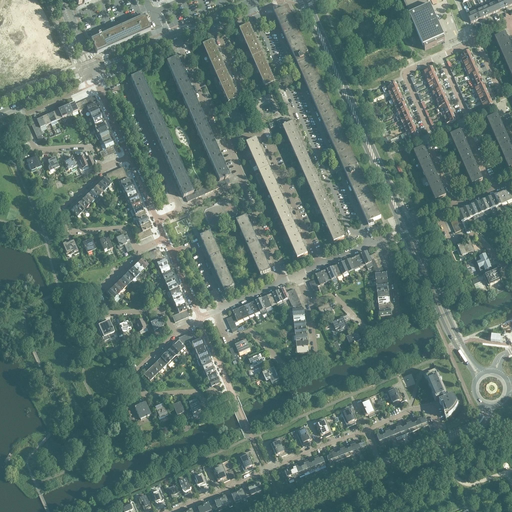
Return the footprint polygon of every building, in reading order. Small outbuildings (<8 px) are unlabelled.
[(48,13),(48,12),(22,0),(10,0),(4,14),(39,31),(42,26),(44,25),(46,24),(47,22),(47,21),(47,19),(46,18),(46,17),(48,13)] [(353,0),(345,0),(333,5),(342,24),(360,16),(353,0)] [(444,39),(430,7),(426,0),(410,0),(404,3),(410,16),(409,17),(423,48),(424,48),(425,51),(445,42),(444,39)] [(502,0),(497,2),(501,11),(505,8),(502,0)] [(507,0),(501,0),(502,0),(505,8),(510,6),(507,0)] [(492,5),(491,2),(486,5),(487,7),(491,15),(496,13),(492,5)] [(501,11),(497,2),(492,5),(496,13),(501,11)] [(487,7),(482,9),(486,17),(491,15),(487,7)] [(354,162),(333,114),(313,68),(310,63),(287,9),(276,13),(302,72),(344,166),(369,224),(380,219),(354,162)] [(486,17),(482,9),(477,11),(481,19),(486,17)] [(481,19),(477,11),(472,13),(476,21),(481,19)] [(476,21),(472,13),(467,16),(471,24),(476,21)] [(2,18),(0,21),(0,56),(5,59),(21,28),(2,18)] [(96,53),(149,30),(144,19),(91,42),(96,53)] [(256,40),(250,26),(240,30),(246,45),(256,40)] [(511,51),(511,49),(505,34),(495,39),(502,55),(511,51)] [(72,66),(58,35),(39,43),(53,75),(72,66)] [(263,55),(256,40),(246,45),(253,59),(263,55)] [(383,40),(365,48),(373,67),(392,59),(383,40)] [(220,56),(213,42),(203,46),(210,61),(220,56)] [(461,60),(471,56),(469,51),(459,56),(461,60)] [(511,70),(511,51),(502,55),(509,72),(511,70)] [(269,69),(263,55),(253,59),(259,74),(269,69)] [(226,71),(220,56),(210,61),(216,75),(226,71)] [(463,64),(473,60),(471,56),(461,60),(463,64)] [(8,70),(18,90),(46,77),(37,57),(8,70)] [(183,73),(177,58),(166,63),(173,78),(183,73)] [(465,68),(474,64),(473,60),(463,64),(465,68)] [(466,72),(476,68),(474,64),(465,68),(466,72)] [(0,96),(11,92),(0,65),(0,96)] [(424,76),(434,72),(432,68),(422,72),(424,76)] [(468,76),(478,72),(476,68),(466,72),(468,76)] [(276,84),(269,69),(259,74),(265,88),(276,84)] [(233,85),(226,71),(216,75),(222,90),(233,85)] [(426,80),(436,76),(434,72),(424,76),(426,80)] [(470,81),(480,76),(478,72),(468,76),(470,81)] [(190,88),(183,73),(173,78),(179,93),(190,88)] [(147,89),(143,78),(141,74),(130,79),(137,94),(147,89)] [(428,84),(438,80),(436,76),(426,80),(428,84)] [(472,85),(482,80),(480,76),(470,81),(472,85)] [(430,88),(440,84),(438,80),(428,84),(430,88)] [(474,89),(484,84),(482,80),(472,85),(474,89)] [(388,92),(398,88),(396,84),(386,88),(388,92)] [(432,93),(441,88),(440,84),(430,88),(432,93)] [(476,93),(485,89),(484,84),(474,89),(476,93)] [(239,100),(233,85),(222,90),(229,104),(239,100)] [(197,103),(190,88),(179,93),(186,108),(197,103)] [(390,96),(399,92),(398,88),(388,92),(390,96)] [(433,97),(443,92),(441,88),(432,93),(433,97)] [(154,104),(149,94),(147,89),(137,94),(143,109),(154,104)] [(477,97),(487,93),(485,89),(476,93),(477,97)] [(391,101),(401,96),(399,92),(390,96),(391,101)] [(435,101),(445,96),(443,92),(433,97),(435,101)] [(479,101),(489,97),(487,93),(477,97),(479,101)] [(393,105),(403,100),(401,96),(391,101),(393,105)] [(437,105),(447,101),(445,96),(435,101),(437,105)] [(481,105),(491,101),(489,97),(479,101),(481,105)] [(395,109),(405,104),(403,100),(393,105),(395,109)] [(439,109),(449,105),(447,101),(437,105),(439,109)] [(483,109),(493,105),(491,101),(481,105),(483,109)] [(203,118),(197,103),(186,108),(193,123),(203,118)] [(77,111),(75,105),(74,104),(70,106),(69,107),(72,115),(78,112),(77,111)] [(97,108),(95,105),(95,104),(93,104),(91,105),(88,107),(87,107),(89,113),(97,109),(97,108)] [(160,119),(156,108),(154,104),(143,109),(150,124),(160,119)] [(397,113),(407,109),(405,104),(395,109),(397,113)] [(441,113),(451,109),(449,105),(439,109),(441,113)] [(68,107),(64,108),(63,109),(67,117),(72,115),(69,107),(68,107)] [(62,109),(59,111),(58,111),(61,119),(67,117),(63,109),(62,109)] [(99,114),(97,110),(97,109),(89,113),(91,118),(99,115),(99,114)] [(399,117),(409,113),(407,109),(397,113),(399,117)] [(443,117),(452,113),(451,109),(441,113),(443,117)] [(57,112),(54,113),(53,114),(56,122),(61,119),(58,111),(57,112)] [(401,121),(410,117),(409,113),(399,117),(401,121)] [(444,121),(454,117),(452,113),(443,117),(444,121)] [(52,114),(48,116),(47,116),(51,124),(56,122),(53,114),(52,114)] [(101,119),(100,116),(99,115),(91,118),(94,124),(102,120),(101,119)] [(46,116),(43,118),(42,118),(45,126),(51,124),(47,116),(46,116)] [(505,132),(497,116),(487,120),(494,137),(505,132)] [(402,125),(412,121),(410,117),(401,121),(402,125)] [(446,126),(456,121),(454,117),(444,121),(446,126)] [(41,119),(37,120),(36,121),(37,122),(38,125),(39,127),(40,129),(45,126),(42,118),(41,119)] [(210,133),(203,118),(193,123),(199,137),(210,133)] [(289,125),(286,118),(282,120),(281,120),(277,122),(280,129),(283,128),(289,125)] [(167,134),(163,123),(160,119),(150,124),(156,138),(167,134)] [(104,124),(102,121),(102,120),(94,124),(96,129),(104,125),(104,124)] [(404,129),(414,125),(412,121),(402,125),(404,129)] [(300,138),(293,124),(289,125),(283,128),(289,143),(300,138)] [(106,130),(104,126),(104,125),(96,129),(98,134),(106,131),(106,130)] [(406,133),(416,129),(414,125),(404,129),(406,133)] [(408,138),(418,133),(416,129),(406,133),(408,138)] [(108,135),(107,132),(106,131),(98,134),(101,140),(109,136),(108,135)] [(468,148),(461,132),(450,136),(458,153),(468,148)] [(511,148),(505,132),(494,137),(501,153),(511,148)] [(216,148),(210,133),(199,137),(206,152),(216,148)] [(410,142),(420,137),(418,133),(408,138),(410,142)] [(174,149),(169,138),(167,134),(156,138),(163,153),(174,149)] [(111,140),(109,137),(109,136),(101,140),(103,145),(111,141),(111,140)] [(306,152),(300,138),(289,143),(296,157),(306,152)] [(263,154),(257,140),(246,144),(253,159),(263,154)] [(114,147),(112,142),(111,141),(103,145),(106,150),(107,150),(110,149),(113,147),(114,147)] [(223,162),(216,148),(206,152),(212,167),(223,162)] [(432,164),(424,148),(414,153),(421,169),(432,164)] [(475,165),(468,148),(458,153),(465,169),(475,165)] [(511,148),(501,153),(509,169),(511,169),(511,168),(511,148)] [(180,163),(176,153),(174,149),(163,153),(170,168),(180,163)] [(312,167),(306,152),(296,157),(302,171),(312,167)] [(270,169),(263,154),(253,159),(259,173),(270,169)] [(41,168),(37,157),(33,159),(31,155),(22,158),(25,166),(28,165),(31,172),(32,172),(35,171),(36,170),(36,169),(38,168),(39,169),(41,168)] [(95,166),(91,157),(90,157),(90,158),(88,159),(88,158),(87,159),(87,160),(86,160),(84,156),(78,159),(82,169),(88,166),(89,168),(95,166)] [(76,168),(72,157),(64,161),(67,169),(69,168),(71,170),(76,168)] [(59,168),(55,159),(50,161),(50,160),(50,161),(48,162),(50,167),(48,168),(50,172),(54,171),(55,171),(55,170),(59,168)] [(230,178),(223,162),(212,167),(219,182),(222,181),(225,180),(228,178),(230,178)] [(187,178),(182,168),(180,163),(170,168),(176,183),(187,178)] [(439,181),(432,164),(421,169),(428,185),(439,181)] [(483,181),(475,165),(465,169),(472,186),(474,185),(476,185),(475,184),(483,181)] [(319,181),(312,167),(302,171),(308,186),(319,181)] [(276,183),(270,169),(259,173),(266,187),(276,183)] [(112,185),(109,181),(106,178),(103,181),(102,180),(100,181),(101,183),(108,189),(112,185)] [(131,185),(129,181),(131,180),(130,178),(128,179),(120,183),(123,188),(131,185)] [(193,193),(189,183),(187,178),(176,183),(183,198),(185,197),(188,196),(191,195),(193,194),(193,193)] [(325,196),(319,181),(308,186),(315,200),(325,196)] [(446,197),(442,189),(439,181),(428,185),(436,202),(438,201),(438,202),(439,201),(439,200),(446,197)] [(108,189),(101,183),(99,185),(97,184),(96,185),(97,187),(100,190),(103,193),(108,189)] [(282,197),(276,183),(266,187),(272,202),(282,197)] [(133,190),(132,187),(134,186),(133,184),(131,185),(123,188),(125,194),(133,190)] [(103,193),(100,190),(97,187),(94,190),(93,188),(91,190),(93,191),(99,198),(103,193)] [(136,196),(134,192),(136,191),(135,189),(133,190),(125,194),(128,199),(136,196)] [(511,200),(511,198),(509,193),(508,190),(503,193),(507,202),(511,200)] [(99,198),(93,191),(90,194),(89,192),(87,194),(88,195),(95,202),(99,198)] [(507,202),(503,193),(497,195),(501,205),(507,202)] [(95,202),(88,195),(86,198),(84,196),(83,198),(84,200),(90,206),(95,202)] [(138,201),(137,198),(139,197),(138,195),(136,196),(128,199),(130,205),(138,201)] [(501,205),(497,195),(491,198),(495,207),(501,205)] [(331,210),(325,196),(315,200),(321,215),(331,210)] [(289,212),(282,197),(272,202),(278,216),(289,212)] [(495,207),(491,198),(486,200),(490,210),(495,207)] [(90,206),(84,200),(81,202),(80,201),(78,202),(80,204),(86,210),(90,206)] [(141,207),(139,203),(141,203),(140,200),(138,201),(130,205),(133,210),(141,207)] [(490,210),(486,200),(480,203),(484,212),(490,210)] [(484,212),(480,203),(474,205),(478,215),(484,212)] [(86,210),(80,204),(77,206),(75,205),(74,206),(75,208),(81,214),(86,210)] [(478,215),(474,205),(469,208),(473,217),(478,215)] [(143,212),(142,209),(144,208),(143,206),(141,207),(133,210),(135,216),(143,212)] [(81,214),(75,208),(73,211),(71,209),(69,211),(77,219),(81,214)] [(473,217),(469,208),(463,210),(467,220),(473,217)] [(338,224),(331,210),(321,215),(328,229),(338,224)] [(467,220),(463,210),(457,213),(458,215),(461,222),(467,220)] [(146,218),(144,214),(146,214),(145,212),(143,212),(135,216),(137,221),(146,218)] [(295,226),(289,212),(278,216),(285,231),(295,226)] [(148,223),(147,220),(148,219),(148,217),(146,218),(137,221),(140,227),(148,223)] [(254,232),(247,217),(236,222),(243,237),(254,232)] [(151,229),(149,226),(151,225),(150,223),(148,223),(140,227),(142,233),(144,232),(147,231),(150,230),(151,229)] [(344,239),(338,224),(328,229),(334,243),(344,239)] [(301,240),(295,226),(285,231),(291,245),(301,240)] [(260,247),(254,232),(243,237),(250,252),(260,247)] [(218,248),(213,237),(211,233),(200,238),(207,253),(218,248)] [(133,250),(126,236),(124,237),(123,236),(116,239),(118,244),(117,245),(117,246),(118,249),(119,250),(122,249),(122,250),(124,249),(122,246),(124,246),(127,253),(133,250)] [(113,249),(108,239),(105,241),(105,239),(99,241),(104,251),(107,250),(107,252),(113,249)] [(95,250),(91,240),(88,242),(86,243),(86,242),(83,243),(83,244),(87,254),(95,250)] [(308,255),(301,240),(291,245),(298,260),(308,255)] [(78,252),(73,241),(69,243),(70,247),(68,248),(66,243),(64,244),(62,245),(67,255),(68,254),(73,252),(73,254),(78,252)] [(473,251),(469,242),(458,247),(459,248),(458,248),(458,249),(459,248),(462,256),(473,251)] [(267,262),(260,247),(250,252),(256,266),(267,262)] [(224,263),(220,253),(218,248),(207,253),(214,268),(224,263)] [(372,263),(369,257),(367,253),(362,256),(361,255),(366,266),(372,263)] [(366,266),(361,255),(361,256),(356,258),(360,268),(366,266)] [(374,261),(373,258),(372,256),(369,257),(372,263),(375,270),(378,269),(376,267),(375,264),(374,261)] [(491,268),(487,258),(483,260),(481,257),(475,260),(478,266),(481,272),(484,270),(484,271),(491,268)] [(360,268),(356,258),(355,258),(350,261),(350,260),(354,271),(360,268)] [(148,266),(145,263),(142,260),(139,263),(138,261),(136,263),(138,265),(138,264),(144,271),(148,266)] [(167,266),(166,263),(167,262),(167,260),(164,261),(156,264),(159,270),(167,267),(167,266)] [(354,271),(350,260),(350,261),(345,263),(344,263),(349,273),(354,271)] [(271,271),(267,262),(256,266),(259,273),(261,272),(263,275),(271,271)] [(231,278),(226,267),(224,263),(214,268),(220,282),(231,278)] [(349,273),(344,263),(344,264),(339,266),(339,265),(338,265),(343,276),(349,273)] [(138,264),(138,265),(135,267),(133,266),(132,267),(133,269),(140,275),(144,271),(138,264)] [(343,276),(338,265),(338,266),(333,268),(337,278),(343,276)] [(170,272),(168,269),(170,268),(169,266),(167,266),(167,267),(159,270),(161,276),(170,272)] [(337,278),(333,268),(332,268),(333,269),(328,271),(327,270),(327,271),(332,281),(337,278)] [(133,269),(131,271),(129,270),(127,271),(129,273),(135,279),(140,275),(133,269)] [(502,281),(500,277),(498,274),(499,274),(497,270),(485,276),(490,286),(501,282),(502,282),(501,281),(502,281)] [(172,278),(170,274),(172,273),(171,271),(170,272),(161,276),(164,281),(172,278)] [(332,281),(327,271),(322,273),(321,273),(326,283),(332,281)] [(135,279),(129,273),(126,276),(125,274),(123,276),(125,277),(131,283),(135,279)] [(326,283),(321,273),(321,274),(316,276),(316,275),(315,276),(317,280),(320,286),(326,283)] [(131,283),(125,277),(122,280),(120,278),(119,280),(120,281),(126,288),(131,283)] [(174,283),(173,280),(175,279),(174,277),(172,278),(164,281),(166,287),(174,283)] [(231,285),(234,284),(231,278),(220,282),(224,292),(233,288),(231,285)] [(126,288),(120,281),(117,284),(116,282),(114,284),(116,286),(116,285),(122,292),(126,288)] [(177,289),(175,285),(177,284),(176,282),(174,283),(166,287),(169,292),(177,289)] [(122,292),(116,285),(116,286),(113,288),(112,287),(110,288),(111,290),(112,290),(118,296),(122,292)] [(179,294),(178,291),(180,290),(179,288),(177,289),(169,292),(171,298),(179,294)] [(289,300),(286,293),(285,289),(284,290),(279,292),(283,302),(289,300)] [(112,290),(111,290),(109,292),(107,291),(106,292),(113,300),(118,296),(112,290)] [(283,302),(279,292),(278,292),(279,292),(273,295),(273,294),(278,305),(283,302)] [(294,303),(293,300),(291,298),(290,295),(289,292),(286,293),(289,300),(292,307),(295,306),(294,303)] [(182,300),(180,296),(182,295),(181,293),(179,294),(171,298),(174,303),(182,300)] [(278,305),(273,294),(273,295),(269,297),(268,297),(267,297),(272,307),(278,305)] [(272,307),(267,297),(262,300),(262,299),(262,300),(266,310),(272,307)] [(184,305),(183,302),(185,301),(184,299),(182,300),(174,303),(176,309),(184,305)] [(266,310),(262,300),(261,300),(256,302),(260,312),(266,310)] [(260,312),(256,302),(256,303),(251,305),(250,304),(250,305),(255,315),(260,312)] [(187,311),(185,307),(187,306),(186,304),(184,305),(176,309),(179,314),(180,314),(183,312),(186,311),(187,311)] [(333,313),(332,311),(331,311),(330,309),(331,309),(329,304),(324,306),(324,307),(323,308),(322,307),(318,309),(322,318),(333,313)] [(255,315),(250,305),(245,307),(244,307),(249,318),(255,315)] [(249,318),(244,307),(244,308),(239,310),(239,309),(239,310),(243,320),(249,318)] [(243,320),(239,310),(234,312),(233,312),(235,316),(237,323),(243,320)] [(180,321),(178,315),(172,317),(175,323),(180,321)] [(163,327),(160,319),(150,323),(154,331),(163,327)] [(347,327),(343,319),(332,324),(336,332),(347,327)] [(151,330),(148,325),(145,326),(143,320),(135,323),(139,332),(147,329),(148,331),(151,330)] [(114,333),(113,330),(113,329),(112,329),(109,321),(99,325),(98,326),(100,330),(99,330),(104,342),(107,341),(110,339),(108,336),(114,333)] [(131,331),(128,323),(127,323),(119,326),(123,334),(131,331)] [(361,341),(359,337),(357,333),(346,338),(350,346),(354,344),(355,345),(356,345),(355,344),(361,341)] [(202,346),(201,342),(202,341),(202,339),(191,344),(194,349),(202,346)] [(250,350),(246,341),(235,346),(236,348),(234,349),(234,348),(229,350),(233,357),(233,358),(234,358),(235,358),(236,358),(237,358),(237,357),(237,356),(237,355),(239,354),(239,355),(250,350)] [(184,348),(181,345),(178,342),(175,345),(174,343),(172,345),(174,346),(180,353),(184,348)] [(205,351),(203,348),(205,347),(204,345),(202,346),(194,349),(196,355),(205,351)] [(180,353),(174,346),(171,349),(170,348),(168,349),(169,351),(176,357),(180,353)] [(207,357),(205,353),(207,352),(206,350),(205,351),(196,355),(199,360),(207,357)] [(176,357),(169,351),(167,353),(165,352),(164,353),(165,355),(171,361),(176,357)] [(165,355),(162,357),(161,356),(159,358),(161,359),(167,365),(171,361),(165,355)] [(266,363),(264,359),(262,360),(261,358),(262,358),(261,355),(249,360),(251,364),(253,363),(253,365),(254,368),(266,363)] [(209,362),(208,359),(210,358),(209,356),(207,357),(199,360),(201,366),(210,362),(209,362)] [(167,365),(161,359),(158,362),(157,360),(155,362),(156,363),(163,370),(167,365)] [(212,368),(210,364),(212,363),(211,361),(209,362),(210,362),(201,366),(204,372),(212,368)] [(156,363),(154,366),(152,364),(151,366),(152,367),(158,374),(163,370),(156,363)] [(158,374),(152,367),(149,370),(148,368),(146,370),(148,372),(148,371),(154,378),(158,374)] [(214,373),(213,370),(215,369),(214,367),(212,368),(204,372),(206,377),(214,373)] [(450,398),(437,368),(423,374),(435,402),(436,401),(438,401),(442,406),(445,418),(449,417),(450,416),(451,415),(452,415),(453,413),(454,412),(455,411),(456,410),(456,408),(457,407),(458,406),(458,405),(452,397),(450,398)] [(278,377),(274,369),(263,374),(267,382),(278,377)] [(148,371),(148,372),(145,374),(143,373),(142,374),(149,382),(154,378),(148,371)] [(217,379),(215,375),(217,375),(216,372),(214,373),(206,377),(209,383),(217,379)] [(219,385),(218,381),(220,380),(219,378),(217,379),(209,383),(211,388),(213,387),(216,386),(218,385),(219,385)] [(399,395),(397,390),(394,391),(393,388),(385,391),(389,400),(399,395)] [(399,402),(402,401),(399,395),(389,400),(393,408),(401,405),(399,402)] [(374,407),(370,398),(362,402),(363,405),(360,406),(363,411),(374,407)] [(200,410),(196,401),(196,400),(189,404),(193,414),(200,410)] [(151,415),(148,409),(148,408),(145,402),(138,405),(138,406),(135,408),(140,420),(151,415)] [(184,413),(180,403),(172,406),(177,416),(182,414),(184,413)] [(168,416),(163,404),(154,408),(160,420),(168,416)] [(377,415),(374,407),(363,411),(365,417),(368,416),(369,419),(377,415)] [(355,415),(352,410),(350,411),(348,408),(340,411),(344,420),(355,415)] [(354,422),(357,420),(355,415),(344,420),(348,428),(356,425),(354,422)] [(428,426),(425,418),(422,419),(421,416),(418,417),(423,428),(428,426)] [(423,428),(418,417),(416,418),(417,421),(414,422),(417,431),(423,428)] [(329,427),(325,418),(317,422),(318,425),(316,426),(318,431),(329,427)] [(417,431),(414,422),(411,423),(410,420),(408,421),(412,433),(417,431)] [(412,433),(408,421),(405,422),(407,425),(404,426),(407,435),(412,433)] [(407,435),(404,426),(401,427),(400,425),(397,426),(402,437),(407,435)] [(402,437),(397,426),(395,426),(396,429),(393,430),(396,439),(402,437)] [(333,435),(329,427),(318,431),(321,437),(323,436),(325,439),(333,435)] [(310,435),(307,430),(305,431),(303,428),(295,431),(299,440),(310,435)] [(396,439),(393,430),(390,432),(389,429),(387,430),(391,441),(396,439)] [(391,441),(387,430),(384,431),(385,433),(382,435),(386,443),(391,441)] [(310,442),(312,440),(310,435),(299,440),(303,448),(311,445),(310,442)] [(386,443),(382,435),(377,437),(378,440),(376,440),(378,445),(380,444),(380,446),(386,444),(385,443),(386,443)] [(284,446),(280,438),(272,442),(274,445),(271,446),(273,451),(284,446)] [(361,452),(358,444),(355,445),(354,442),(352,443),(356,454),(361,452)] [(369,449),(367,444),(365,445),(364,442),(358,444),(361,452),(367,450),(367,449),(369,449)] [(356,454),(352,443),(349,444),(351,447),(348,448),(351,456),(356,454)] [(288,455),(284,446),(273,451),(276,457),(279,455),(280,459),(288,455)] [(351,456),(348,448),(345,449),(344,446),(341,447),(345,459),(351,456)] [(345,459),(341,447),(339,448),(340,451),(337,452),(340,461),(345,459)] [(335,463),(330,451),(328,452),(329,455),(326,456),(329,465),(335,463)] [(340,461),(337,452),(334,453),(333,451),(330,451),(335,463),(340,461)] [(252,461),(250,455),(247,456),(245,453),(238,457),(241,465),(252,461)] [(326,466),(323,458),(319,459),(318,456),(316,457),(320,468),(326,466)] [(320,468),(316,457),(313,458),(315,461),(312,462),(315,471),(320,468)] [(315,471),(312,462),(309,463),(308,460),(305,461),(309,473),(315,471)] [(252,467),(254,466),(252,461),(241,465),(245,474),(253,470),(252,467)] [(309,473),(305,461),(303,462),(304,465),(301,466),(304,475),(309,473)] [(226,472),(222,464),(214,467),(216,470),(213,472),(215,477),(226,472)] [(304,475),(301,466),(298,467),(297,465),(294,466),(299,477),(304,475)] [(299,477),(294,466),(292,466),(293,469),(290,470),(294,479),(299,477)] [(230,478),(236,475),(233,469),(227,472),(230,478)] [(294,479),(290,470),(285,473),(286,475),(284,476),(286,481),(288,480),(288,482),(294,480),(293,479),(294,479)] [(230,481),(226,472),(215,477),(218,482),(221,481),(222,484),(230,481)] [(207,487),(202,475),(195,478),(198,484),(198,485),(197,485),(197,486),(197,487),(198,487),(199,487),(199,488),(203,487),(204,488),(207,487)] [(190,488),(189,488),(186,480),(180,483),(185,496),(188,494),(187,493),(191,491),(190,490),(191,490),(191,489),(191,488),(190,488)] [(265,491),(263,485),(260,486),(259,483),(253,485),(257,494),(265,491)] [(257,494),(253,485),(248,488),(249,490),(246,491),(248,497),(257,494)] [(179,497),(175,486),(167,489),(170,497),(172,497),(173,500),(179,497)] [(248,497),(246,491),(243,493),(242,490),(237,492),(240,501),(248,497)] [(165,503),(160,491),(153,494),(156,501),(155,501),(155,502),(155,503),(156,503),(157,503),(157,504),(161,503),(162,505),(165,503)] [(240,502),(240,501),(237,492),(231,494),(232,497),(229,498),(232,504),(234,503),(235,504),(240,502)] [(232,504),(229,498),(226,499),(225,496),(220,498),(224,508),(229,506),(229,505),(232,504)] [(151,509),(146,497),(138,500),(141,509),(143,508),(144,511),(151,509)] [(224,508),(220,498),(214,501),(215,503),(213,504),(215,511),(218,509),(218,511),(224,508)] [(215,511),(213,504),(210,506),(209,503),(203,505),(205,511),(212,511),(215,511)]
